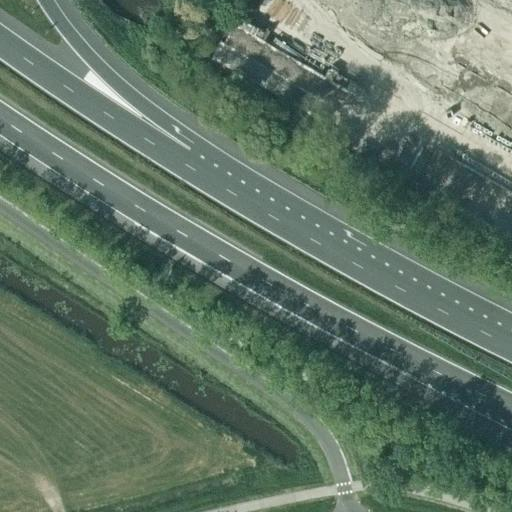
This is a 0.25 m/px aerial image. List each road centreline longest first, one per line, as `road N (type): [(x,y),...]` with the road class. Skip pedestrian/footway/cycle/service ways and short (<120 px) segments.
road 1 (motorway): [(0,119),(184,235),(511,410)]
road 2 (unclassified): [(346,511),(332,454),(293,407),(0,206)]
road 3 (motorway): [(511,348),(185,163)]
road 4 (motorway): [(185,163),(0,41)]
road 5 (motorway): [(185,163),(43,0)]
